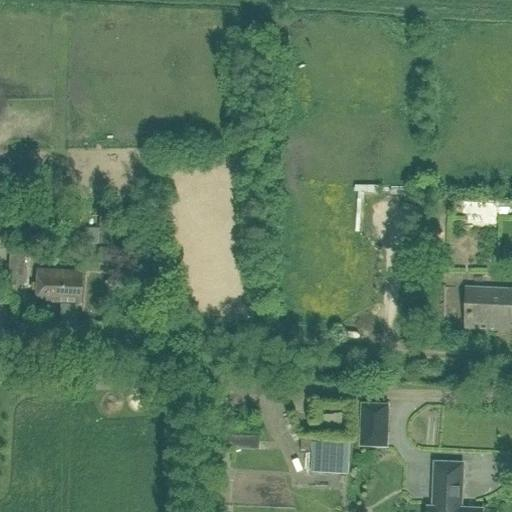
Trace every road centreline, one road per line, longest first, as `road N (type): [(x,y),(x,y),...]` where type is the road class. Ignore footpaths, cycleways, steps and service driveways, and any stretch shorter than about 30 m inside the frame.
road 1 (track): [(511,360),(0,333)]
road 2 (track): [(511,402),(0,377)]
